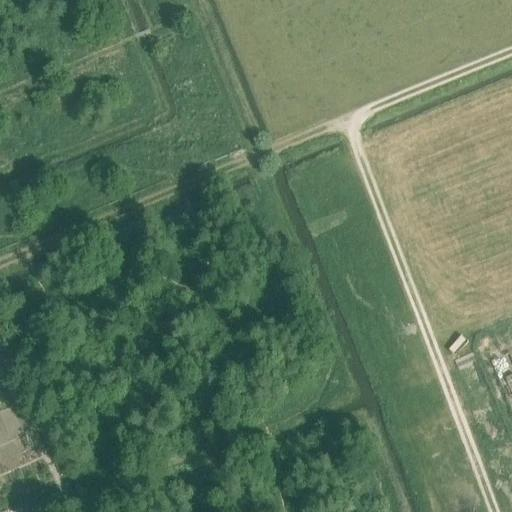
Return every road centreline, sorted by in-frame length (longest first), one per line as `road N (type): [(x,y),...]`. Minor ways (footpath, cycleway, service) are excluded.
road 1 (track): [(0,265),(511,53)]
road 2 (track): [(493,511),(346,121)]
